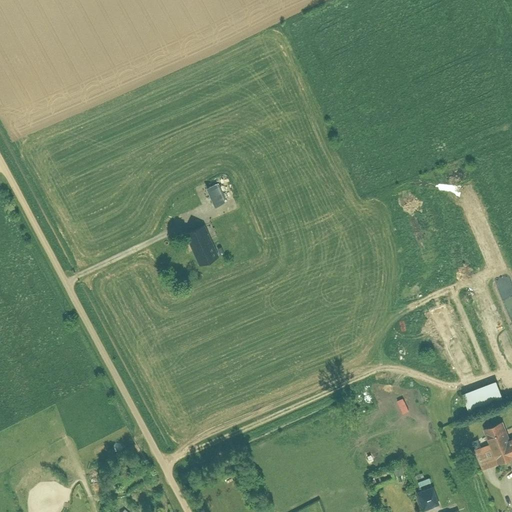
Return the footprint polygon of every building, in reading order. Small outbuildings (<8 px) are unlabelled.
[(213,180),(190,191),(197,208),(212,202),(217,213),(226,209),(213,180)] [(202,221),(181,231),(197,263),(217,253),(202,221)] [(464,389),(470,404),(499,392),(493,376),(464,389)] [(490,445),(477,450),(484,468),(511,455),(511,438),(511,439),(504,421),(483,430),(490,445)] [(416,489),(424,511),(441,505),(433,484),(416,489)]
